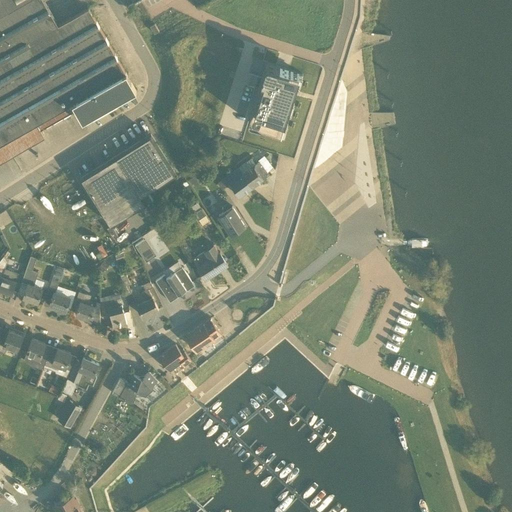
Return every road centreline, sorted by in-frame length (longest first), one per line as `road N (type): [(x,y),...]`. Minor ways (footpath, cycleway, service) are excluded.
road 1 (unclassified): [(257,279),(276,251),(352,0)]
road 2 (unclassified): [(0,199),(147,106),(150,68),(111,0)]
road 3 (residential): [(257,279),(148,346),(102,344),(0,307)]
